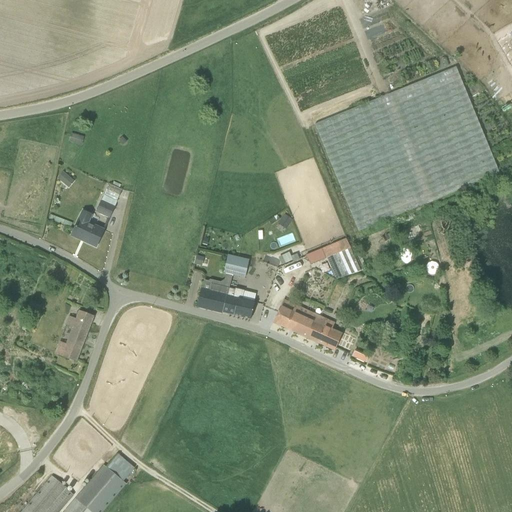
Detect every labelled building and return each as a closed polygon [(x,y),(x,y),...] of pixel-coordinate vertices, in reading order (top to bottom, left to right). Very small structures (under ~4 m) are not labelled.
[(511,33),(498,42),(511,66),(511,33)] [(500,174),(499,172),(456,67),(315,125),(358,231),(424,205),(500,174)] [(84,137),(71,133),(69,142),(82,145),(84,137)] [(64,172),(58,179),(69,188),(75,182),(64,172)] [(109,185),(104,195),(117,201),(122,190),(119,189),(112,186),(109,185)] [(104,195),(101,201),(114,207),(117,201),(104,195)] [(114,207),(101,201),(97,211),(109,217),(114,207)] [(79,219),(72,234),(87,241),(87,242),(96,247),(104,230),(88,223),(91,215),(83,212),(80,219),(79,219)] [(281,220),(289,226),(293,220),(285,214),(281,220)] [(311,265),(326,258),(350,248),(346,238),(305,256),(311,265)] [(282,264),(293,259),(289,252),(279,257),(282,264)] [(228,255),(223,273),(226,274),(232,275),(246,279),(250,260),(228,255)] [(222,312),(229,288),(232,275),(226,274),(224,279),(221,282),(210,279),(208,281),(204,280),(202,290),(201,290),(197,306),(222,312)] [(234,315),(250,319),(255,302),(242,299),(244,291),(235,288),(235,289),(229,288),(222,312),(234,315)] [(273,322),(278,324),(310,339),(334,350),(341,336),(332,331),(336,323),(318,315),(284,300),(273,322)] [(76,362),(77,359),(94,316),(79,311),(76,319),(69,316),(66,325),(73,327),(66,344),(59,342),(55,353),(76,362)] [(441,352),(438,347),(433,351),(436,356),(441,352)] [(102,511),(126,484),(104,465),(64,511),(102,511)] [(21,511),(58,511),(74,495),(66,489),(66,488),(52,476),(21,511)]
